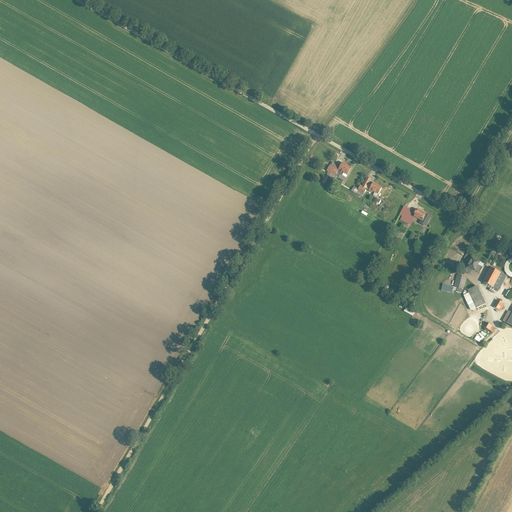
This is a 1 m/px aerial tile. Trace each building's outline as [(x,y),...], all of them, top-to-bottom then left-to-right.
[(351,168),(342,164),(338,171),(341,173),(342,172),(347,175),(351,168)] [(338,171),(330,166),(327,171),(328,172),(335,176),(338,171)] [(382,188),(373,183),(369,191),(372,193),(373,192),(379,195),(382,188)] [(363,187),(361,186),(358,191),(364,194),(367,189),(365,188),(363,187)] [(415,213),(407,208),(400,220),(408,224),(412,216),(413,217),(415,213)] [(426,214),(417,210),(415,213),(413,217),(416,219),(417,218),(422,221),(426,214)] [(426,214),(422,221),(421,223),(426,226),(431,217),(426,214)] [(393,239),(400,242),(404,234),(397,231),(393,239)] [(480,262),(472,258),(467,267),(475,271),(480,273),(483,267),(478,265),(480,262)] [(500,273),(490,267),(483,282),(484,283),(493,287),(500,273)] [(500,273),(493,287),(498,290),(506,275),(500,273)] [(466,277),(457,275),(454,287),(463,289),(466,277)] [(493,287),(484,283),(484,284),(498,291),(498,290),(493,287)] [(477,286),(468,290),(473,299),(481,295),(477,286)] [(481,295),(473,299),(477,308),(485,304),(481,295)] [(503,303),(498,300),(494,307),(499,310),(503,303)] [(413,316),(415,312),(406,307),(404,311),(413,316)] [(511,313),(509,312),(503,321),(507,323),(511,314),(511,313)] [(492,326),(485,322),(483,326),(489,330),(492,326)] [(494,384),(492,388),(500,394),(503,390),(494,384)]
